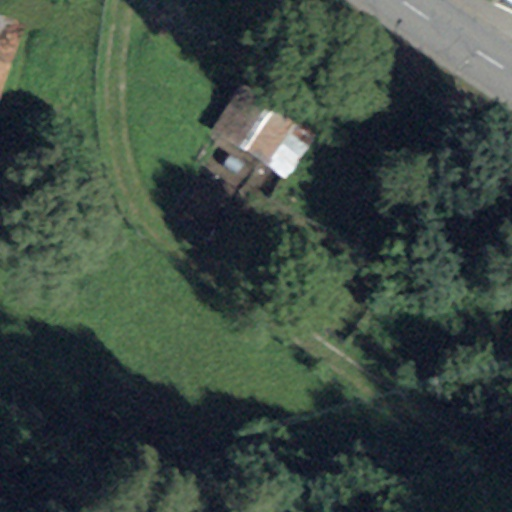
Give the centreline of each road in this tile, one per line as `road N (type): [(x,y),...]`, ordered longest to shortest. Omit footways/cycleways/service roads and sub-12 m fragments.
road 1 (track): [(117,0),(114,133),(134,191),(170,235),(511,475)]
road 2 (primary): [(511,75),(396,0)]
